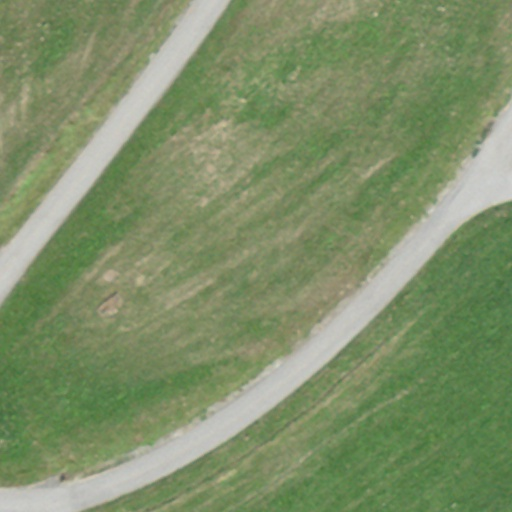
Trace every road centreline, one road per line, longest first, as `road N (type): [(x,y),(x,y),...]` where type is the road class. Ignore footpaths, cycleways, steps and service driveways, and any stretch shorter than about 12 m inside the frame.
road 1 (unclassified): [(19,511),(111,491),(301,365),(476,187),(511,119)]
road 2 (unclassified): [(204,0),(0,283)]
